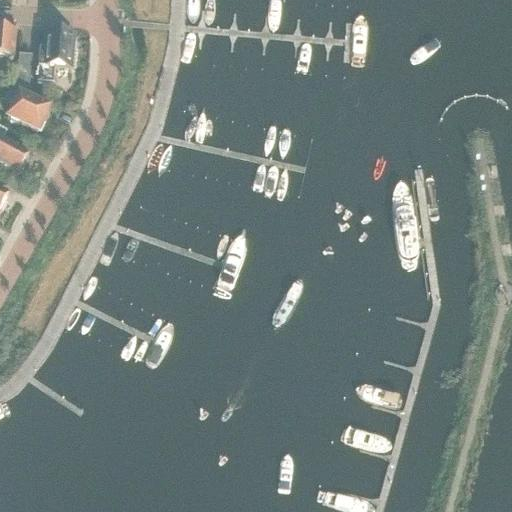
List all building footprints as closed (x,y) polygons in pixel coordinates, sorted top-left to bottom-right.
[(0,61),(12,63),(14,34),(0,32),(0,61)] [(70,54),(71,39),(47,37),(45,52),(38,51),(35,86),(52,87),(53,72),(68,73),(68,72),(71,72),(72,55),(70,54)] [(28,91),(30,58),(18,57),(14,90),(28,91)] [(39,134),(44,125),(42,124),(47,112),(8,94),(3,105),(13,109),(7,123),(8,123),(9,126),(15,129),(18,128),(36,136),(37,133),(39,134)] [(19,177),(22,171),(22,168),(27,159),(15,152),(16,150),(2,142),(6,136),(0,132),(0,172),(15,180),(16,178),(19,177)]
